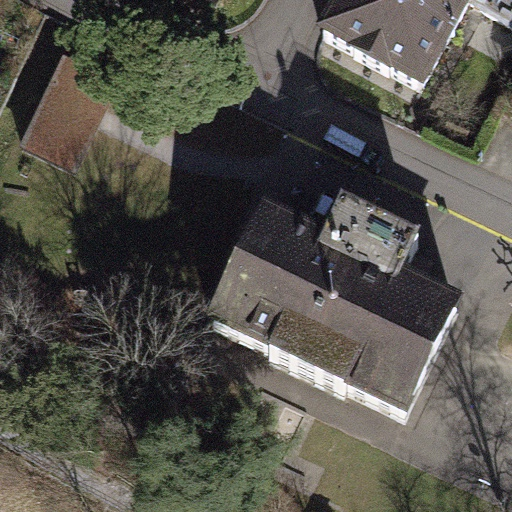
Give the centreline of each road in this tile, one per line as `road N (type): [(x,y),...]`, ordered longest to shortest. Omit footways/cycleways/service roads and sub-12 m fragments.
road 1 (residential): [(511,215),(255,87)]
road 2 (residential): [(255,87),(97,0)]
